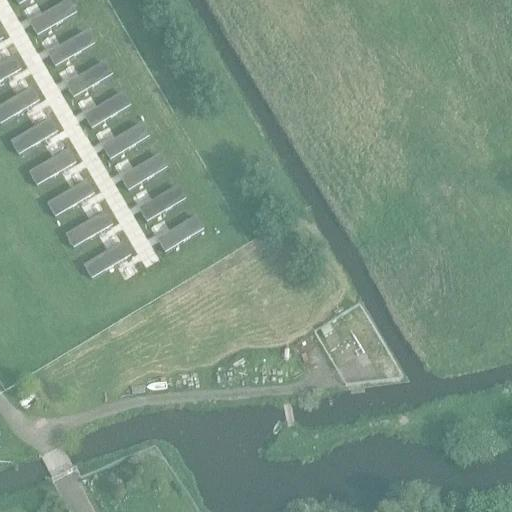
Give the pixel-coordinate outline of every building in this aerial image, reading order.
[(68,4),(30,26),(37,38),(76,16),(68,4)] [(86,35),(48,57),(55,70),(93,47),(86,35)] [(13,60),(0,67),(0,84),(20,73),(13,60)] [(105,66),(66,88),(74,100),(112,78),(105,66)] [(31,92),(0,109),(0,125),(1,127),(39,104),(31,92)] [(123,96),(85,119),(92,131),(130,108),(123,96)] [(50,123),(11,145),(19,157),(57,135),(50,123)] [(141,128),(103,150),(110,162),(148,140),(141,128)] [(68,154),(30,176),(37,188),(75,166),(68,154)] [(159,158),(121,181),(128,193),(166,171),(159,158)] [(86,185),(48,207),(55,219),(94,197),(86,185)] [(177,190),(139,212),(147,225),(185,202),(177,190)] [(105,216),(66,238),(74,250),(112,228),(105,216)] [(196,220),(158,243),(165,255),(203,233),(196,220)] [(122,246),(84,269),(92,281),(130,258),(122,246)]
